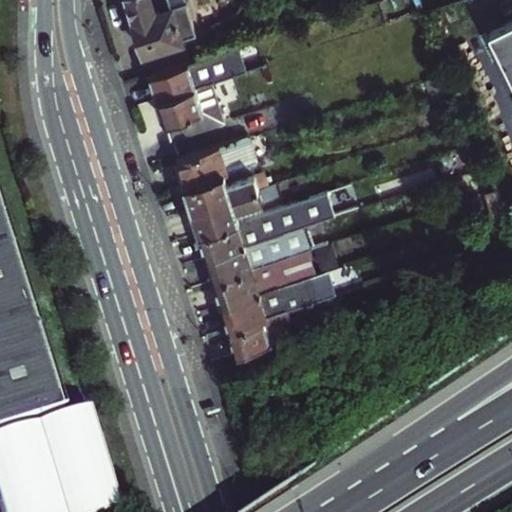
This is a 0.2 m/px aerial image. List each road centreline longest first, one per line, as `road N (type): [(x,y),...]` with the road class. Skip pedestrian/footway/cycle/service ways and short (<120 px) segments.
road 1 (primary): [(217,511),(84,85),(66,0)]
road 2 (primary): [(45,0),(52,122),(173,511)]
road 3 (trunk): [(511,372),(366,499)]
road 4 (trunk): [(511,409),(366,499)]
